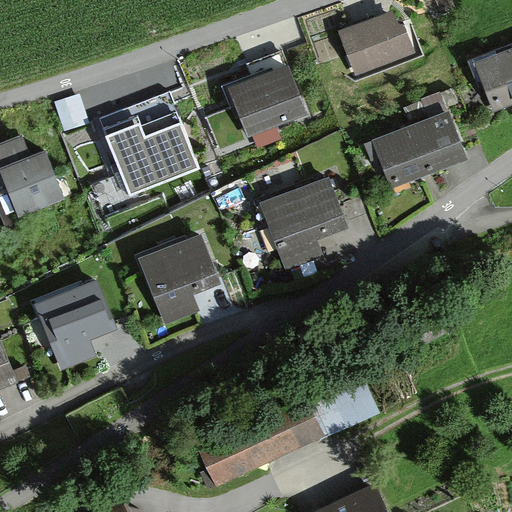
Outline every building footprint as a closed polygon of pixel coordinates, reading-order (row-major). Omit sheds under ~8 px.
[(403,11),(351,30),(368,76),(420,57),(403,11)] [(511,49),(481,61),(499,112),(511,107),(511,49)] [(293,64),(233,86),(254,141),(313,119),(293,64)] [(431,123),(381,141),(397,186),(473,160),(449,92),(423,101),(431,123)] [(70,133),(90,125),(79,96),(59,103),(70,133)] [(144,133),(138,118),(134,120),(125,123),(123,124),(114,127),(109,129),(131,187),(196,163),(179,120),(144,133)] [(62,192),(44,145),(3,161),(21,208),(62,192)] [(111,215),(136,203),(113,156),(88,168),(111,215)] [(334,177),(265,203),(292,274),(329,260),(320,238),(352,226),(334,177)] [(205,235),(140,259),(166,331),(206,316),(199,296),(224,287),(205,235)] [(102,281),(37,307),(64,375),(101,360),(93,340),(121,329),(102,281)] [(0,337),(0,395),(20,388),(0,337)] [(366,378),(208,452),(225,488),(383,414),(366,378)] [(124,390),(74,419),(86,439),(136,410),(124,390)] [(390,511),(379,488),(327,511),(390,511)]
